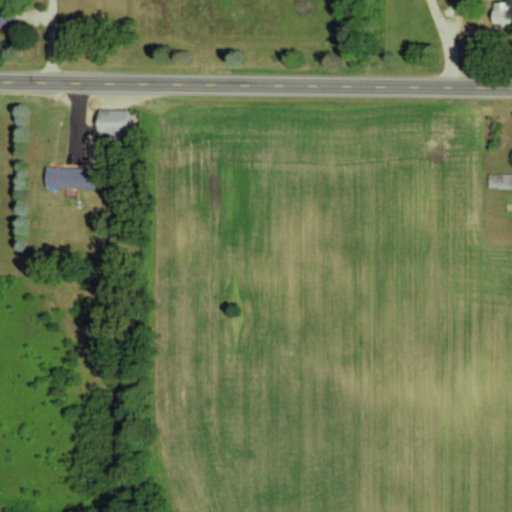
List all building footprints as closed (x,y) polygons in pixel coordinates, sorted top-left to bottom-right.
[(8,0),(0,3),(0,28),(9,29),(18,25),(8,0)] [(511,24),(511,2),(500,3),(500,24),(511,24)] [(133,109),(104,108),(103,134),(132,135),(133,109)] [(49,187),(107,189),(107,168),(50,167),(49,187)] [(511,177),(511,174),(492,174),(492,187),(511,187),(511,177)]
